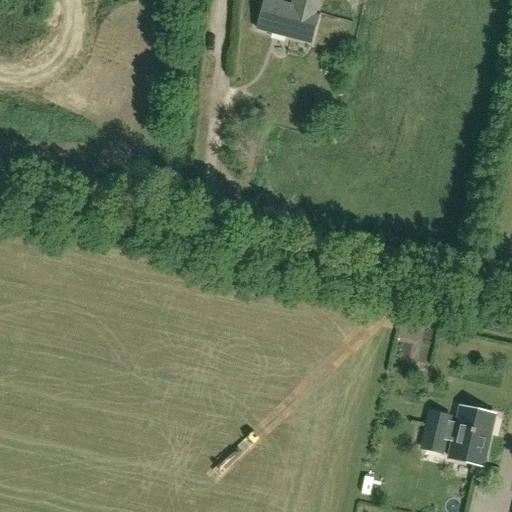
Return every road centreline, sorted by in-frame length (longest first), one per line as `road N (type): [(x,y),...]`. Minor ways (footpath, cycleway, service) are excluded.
road 1 (unclassified): [(511,308),(205,237)]
road 2 (unclassified): [(205,237),(231,0)]
road 3 (unclassified): [(205,237),(0,190)]
road 4 (track): [(69,0),(66,43),(53,61),(35,77),(0,82)]
